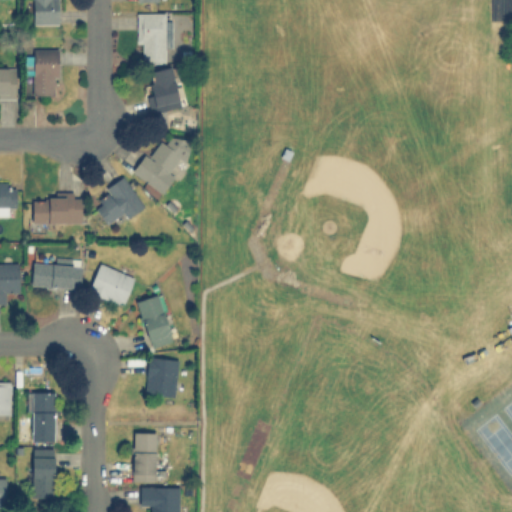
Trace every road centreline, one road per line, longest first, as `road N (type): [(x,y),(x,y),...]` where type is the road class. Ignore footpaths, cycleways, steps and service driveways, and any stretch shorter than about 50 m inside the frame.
road 1 (residential): [(88,347),(97,373),(95,511)]
road 2 (residential): [(104,135),(100,0)]
